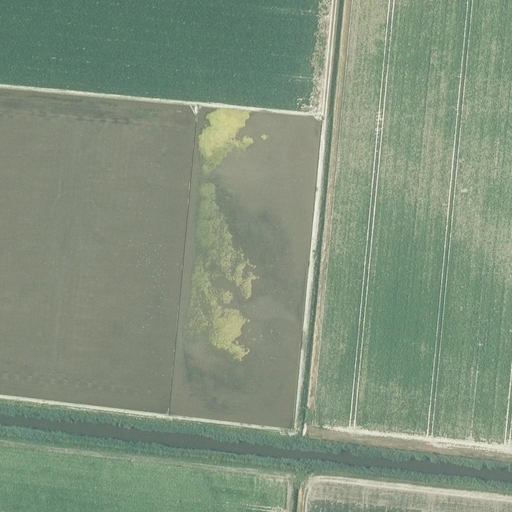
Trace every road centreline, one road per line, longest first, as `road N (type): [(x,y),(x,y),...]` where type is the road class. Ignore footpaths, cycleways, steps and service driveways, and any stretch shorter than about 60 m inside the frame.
road 1 (track): [(511,504),(312,482),(309,511)]
road 2 (track): [(306,441),(511,462)]
